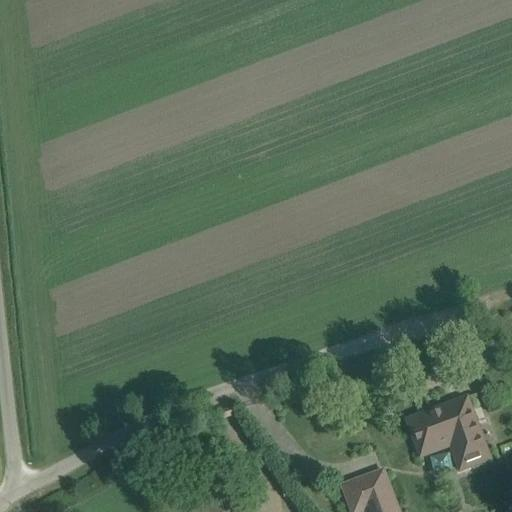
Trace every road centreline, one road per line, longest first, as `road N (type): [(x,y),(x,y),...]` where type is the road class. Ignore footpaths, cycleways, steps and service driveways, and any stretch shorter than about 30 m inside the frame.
road 1 (unclassified): [(15,489),(329,357)]
road 2 (track): [(329,357),(511,290)]
road 3 (unclassified): [(15,489),(0,339)]
